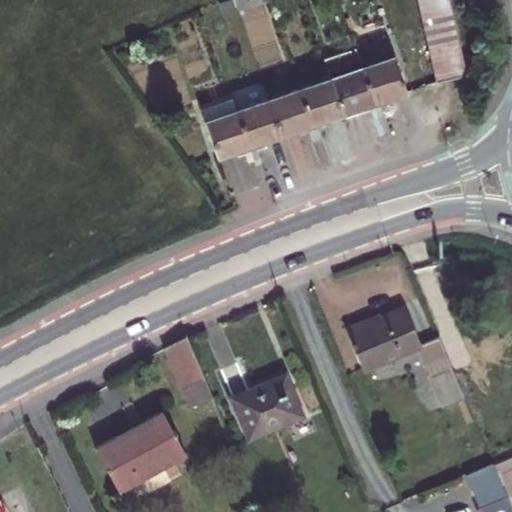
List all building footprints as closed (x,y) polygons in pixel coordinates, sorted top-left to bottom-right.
[(461,77),(443,0),(412,0),(432,87),(461,77)] [(380,51),(354,61),(369,110),(383,104),(397,99),(380,51)] [(323,71),(327,87),(337,121),(352,116),(369,110),(354,61),(323,71)] [(327,87),(297,97),(308,131),(323,126),(337,121),(327,87)] [(297,97),(267,109),(278,142),(293,137),(308,131),(297,97)] [(248,153),(237,119),(233,107),(196,121),(212,165),(230,159),(248,153)] [(263,147),(278,142),(267,109),(237,119),(248,153),(263,147)] [(412,349),(395,313),(370,323),(359,327),(356,320),(339,326),(357,372),(412,349)] [(439,409),(458,400),(432,341),(412,349),(439,409)] [(174,356),(170,360),(191,409),(209,401),(189,353),(174,356)] [(257,399),(231,410),(247,450),(300,427),(284,388),(257,399)] [(118,499),(154,483),(160,497),(182,487),(177,473),(189,468),(170,424),(137,438),(98,455),(118,499)]
